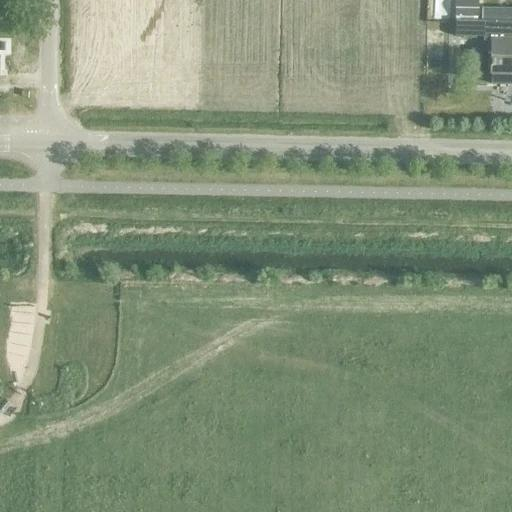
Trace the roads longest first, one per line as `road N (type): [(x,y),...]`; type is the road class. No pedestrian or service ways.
road 1 (unclassified): [(48,145),(511,157)]
road 2 (unclassified): [(48,145),(48,0)]
